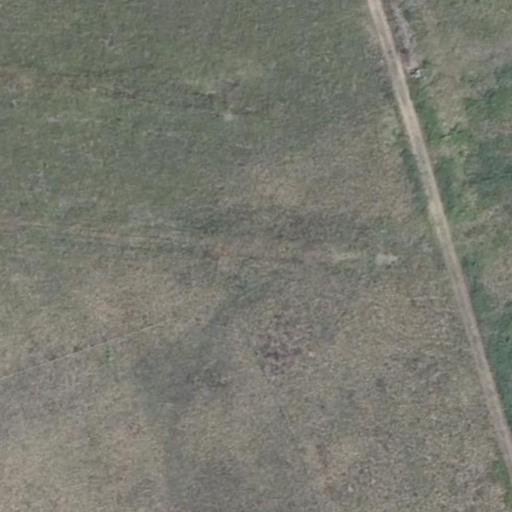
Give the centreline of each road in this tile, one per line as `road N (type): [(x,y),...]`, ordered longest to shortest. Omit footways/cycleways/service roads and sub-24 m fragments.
road 1 (primary): [(0,162),(274,222),(511,294)]
road 2 (primary): [(511,244),(225,163),(0,115)]
road 3 (track): [(377,0),(511,441)]
